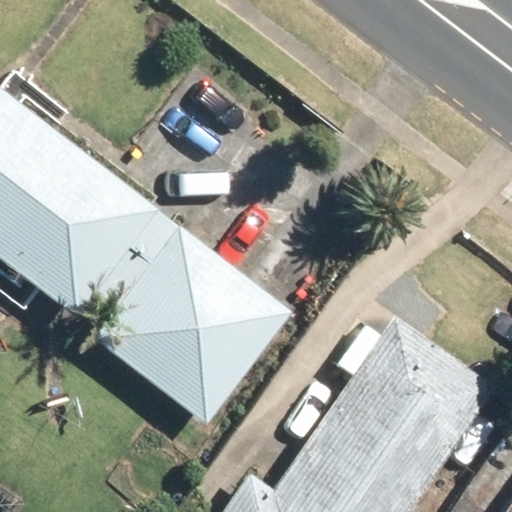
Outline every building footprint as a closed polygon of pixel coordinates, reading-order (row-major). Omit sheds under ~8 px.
[(0,93),(0,257),(81,316),(159,207),(0,93)] [(178,236),(113,331),(218,402),(282,307),(178,236)] [(215,511),(400,511),(490,386),(384,311),(266,476),(249,464),(215,511)] [(0,511),(13,511),(21,503),(0,488),(0,511)] [(511,511),(511,497),(499,511),(511,511)]
